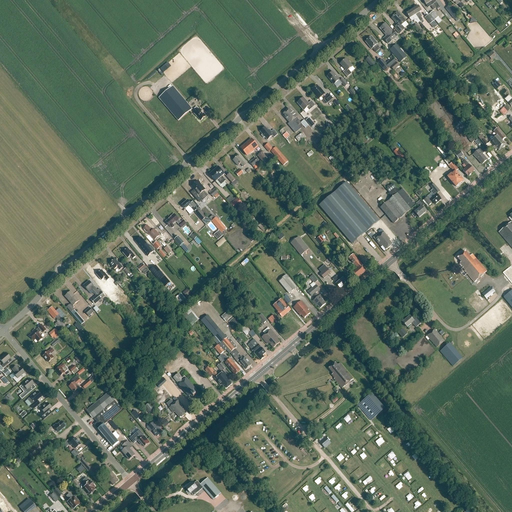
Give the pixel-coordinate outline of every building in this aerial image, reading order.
[(433,10),(436,8),(432,1),(430,0),(422,0),(423,0),(426,5),(428,8),(431,6),(433,10)] [(430,0),(432,1),(436,8),(439,7),(434,0),(430,0)] [(450,5),(446,9),(455,19),(459,16),(450,5)] [(420,22),(423,21),(421,17),(422,16),(420,13),(422,11),(419,6),(412,10),(420,22)] [(415,20),(417,24),(420,22),(412,10),(406,14),(410,19),(410,20),(411,20),(413,20),(414,20),(415,20)] [(429,14),(429,15),(434,21),(438,18),(433,11),(429,14)] [(406,22),(398,13),(392,18),(398,25),(395,29),(400,34),(405,29),(402,26),(406,22)] [(472,19),(470,23),(477,21),(473,17),(469,14),(468,17),(472,19)] [(434,21),(429,15),(424,18),(429,25),(434,21)] [(384,39),(388,44),(398,36),(393,31),(392,32),(385,24),(380,29),(387,36),(384,39)] [(423,32),(416,25),(412,28),(420,36),(423,32)] [(371,49),(372,49),(376,53),(380,49),(377,45),(378,44),(377,44),(376,42),(375,42),(372,37),(365,42),(369,47),(369,48),(371,49)] [(396,45),(390,51),(400,63),(407,57),(396,45)] [(492,52),(487,55),(491,60),(495,56),(492,52)] [(366,60),(372,67),(376,63),(370,56),(366,60)] [(353,67),(346,59),(340,64),(346,70),(343,73),(347,78),(352,74),(349,70),(353,67)] [(386,64),(382,60),(378,63),(385,72),(391,67),(393,71),(399,66),(393,59),(386,64)] [(163,72),(171,66),(167,62),(160,69),(163,72)] [(327,77),(334,85),(339,80),(333,72),(327,77)] [(322,91),(317,86),(311,91),(318,100),(325,94),(322,91)] [(178,121),(191,110),(188,107),(189,106),(173,87),(159,98),(178,121)] [(324,99),(327,103),(333,99),(329,95),(324,99)] [(308,104),(304,98),(297,103),(304,111),(307,108),(309,111),(315,106),(311,101),(308,104)] [(197,117),(201,121),(206,117),(202,113),(203,112),(200,109),(199,110),(197,107),(194,109),(197,112),(194,114),(197,117)] [(289,109),(286,111),(300,128),(303,126),(305,128),(308,125),(304,120),(301,123),(297,118),(298,117),(294,112),(293,113),(289,109)] [(286,111),(283,114),(285,116),(284,116),(290,124),(291,125),(289,126),(296,133),(301,129),(300,128),(286,111)] [(264,138),(265,137),(267,140),(272,136),(274,138),(278,135),(274,130),(271,132),(269,129),(268,130),(265,127),(260,132),(262,134),(261,135),(264,138)] [(505,145),(502,141),(506,138),(498,128),(494,132),(497,136),(491,141),(495,146),(493,148),(495,151),(498,149),(499,150),(502,147),(504,147),(505,146),(505,145)] [(299,142),(304,137),(301,134),(296,138),(299,142)] [(244,145),(241,148),(247,156),(251,152),(253,150),(254,150),(258,147),(251,139),(244,145)] [(264,147),(269,152),(273,149),(268,143),(264,147)] [(390,148),(400,160),(405,157),(398,149),(397,150),(393,145),(390,148)] [(271,151),(283,166),(288,162),(276,147),(271,151)] [(473,155),(476,158),(477,158),(482,165),(487,160),(482,154),(485,152),(481,148),(473,155)] [(455,154),(458,159),(463,155),(460,150),(455,154)] [(268,159),(262,152),(257,156),(264,163),(268,159)] [(240,164),(243,167),(246,165),(240,159),(238,156),(233,161),(238,166),(240,164)] [(250,163),(253,167),(259,162),(256,158),(250,163)] [(448,177),(456,187),(457,187),(458,187),(459,186),(459,185),(460,184),(463,181),(459,175),(459,174),(456,171),(458,170),(448,158),(445,161),(449,166),(454,173),(452,175),(451,174),(448,177)] [(471,174),(474,171),(465,161),(464,159),(461,161),(463,163),(461,164),(465,169),(463,171),(468,177),(469,176),(471,175),(471,174)] [(218,167),(214,171),(222,181),(224,182),(226,181),(222,177),(225,174),(218,167)] [(214,171),(210,175),(216,182),(217,181),(221,185),(223,183),(221,181),(222,181),(214,171)] [(229,174),(226,177),(232,183),(235,180),(229,174)] [(198,181),(192,187),(199,195),(205,190),(198,181)] [(379,221),(346,182),(319,206),(352,244),(379,221)] [(387,187),(387,188),(386,189),(389,193),(388,194),(392,198),(380,208),(394,224),(416,206),(402,190),(400,191),(400,190),(399,191),(392,184),(389,186),(389,185),(387,187)] [(425,200),(429,206),(433,202),(435,205),(441,199),(437,195),(437,194),(440,192),(434,185),(431,187),(433,190),(431,192),(434,196),(430,200),(428,198),(425,200)] [(210,194),(213,197),(219,193),(216,189),(210,194)] [(227,200),(236,210),(243,204),(238,198),(237,199),(236,198),(234,198),(232,196),(227,200)] [(188,200),(182,205),(186,209),(189,206),(194,212),(196,214),(201,210),(199,207),(194,201),(191,204),(188,200)] [(412,215),(415,218),(417,216),(419,218),(426,212),(422,207),(424,205),(420,200),(416,204),(419,208),(415,212),(412,215)] [(201,210),(196,214),(202,221),(207,217),(201,210)] [(172,228),(174,227),(174,226),(173,225),(177,222),(182,228),(187,224),(183,220),(181,222),(179,220),(174,214),(169,218),(170,219),(166,222),(170,227),(171,227),(172,228)] [(499,233),(511,248),(511,214),(511,216),(511,217),(511,221),(511,223),(511,222),(499,233)] [(221,233),(226,229),(217,217),(211,221),(221,233)] [(149,234),(155,240),(160,236),(154,230),(152,231),(147,225),(143,229),(148,235),(149,234)] [(367,233),(370,237),(375,233),(372,229),(367,233)] [(223,236),(219,231),(214,236),(218,240),(223,236)] [(386,242),(390,247),(393,245),(389,241),(390,240),(384,232),(384,233),(382,231),(379,233),(381,235),(379,237),(385,243),(386,242)] [(174,240),(180,247),(185,243),(179,236),(174,240)] [(382,245),(386,250),(390,247),(386,242),(385,243),(379,237),(378,237),(376,236),(373,238),(375,240),(380,247),(382,245)] [(223,237),(215,244),(219,247),(226,240),(223,237)] [(309,249),(299,237),(291,244),(301,256),(309,249)] [(140,248),(144,252),(148,257),(151,254),(155,251),(151,246),(149,247),(143,240),(141,238),(136,242),(140,247),(140,248)] [(157,242),(153,245),(157,250),(161,246),(157,242)] [(136,257),(130,251),(128,248),(123,253),(128,259),(130,256),(133,259),(136,257)] [(465,272),(474,283),(487,272),(472,255),(470,257),(465,252),(458,258),(461,262),(460,263),(464,268),(463,268),(466,272),(465,272)] [(350,273),(356,280),(365,271),(362,267),(363,266),(353,255),(349,258),(356,267),(350,273)] [(115,270),(117,267),(120,270),(123,268),(117,262),(115,259),(110,264),(115,270)] [(137,268),(141,272),(142,271),(145,273),(148,270),(143,263),(137,268)] [(156,266),(151,270),(165,287),(170,283),(156,266)] [(124,270),(131,278),(134,275),(127,267),(124,270)] [(327,268),(320,274),(324,279),(331,273),(327,268)] [(104,273),(102,270),(97,275),(102,281),(104,278),(107,281),(110,279),(104,273)] [(279,282),(289,294),(296,287),(287,275),(279,282)] [(314,275),(310,278),(315,284),(318,281),(314,275)] [(336,284),(340,289),(347,283),(343,278),(341,280),(337,276),(333,280),(334,282),(335,282),(336,284)] [(90,301),(94,305),(105,296),(99,289),(98,291),(89,281),(83,286),(89,292),(90,290),(95,296),(90,301)] [(317,305),(320,309),(326,304),(322,300),(323,299),(320,295),(319,296),(316,293),(321,290),(316,285),(308,292),(312,296),(313,296),(316,299),(313,302),(316,306),(317,305)] [(483,295),(486,299),(495,292),(491,287),(483,295)] [(183,292),(186,297),(191,294),(188,289),(183,292)] [(67,308),(71,313),(75,310),(73,309),(74,308),(73,307),(79,301),(78,300),(78,299),(75,296),(71,292),(65,297),(71,304),(70,305),(67,308)] [(181,293),(174,298),(179,303),(185,299),(181,293)] [(291,301),(286,295),(283,298),(288,304),(291,301)] [(278,313),(282,318),(291,310),(289,308),(289,307),(288,308),(287,305),(286,305),(281,299),(273,306),(278,312),(278,313)] [(301,315),(304,319),(310,314),(308,311),(309,310),(301,301),(294,308),(300,316),(301,315)] [(55,324),(62,333),(65,331),(62,328),(66,325),(62,319),(59,315),(56,312),(52,308),(49,311),(50,312),(49,313),(54,319),(56,318),(59,321),(55,324)] [(85,312),(89,317),(94,312),(90,308),(85,312)] [(182,314),(192,326),(198,320),(188,309),(182,314)] [(229,311),(222,317),(226,322),(233,316),(229,311)] [(262,314),(258,317),(263,324),(267,320),(262,314)] [(273,315),(268,319),(272,323),(277,319),(273,315)] [(416,327),(420,324),(416,320),(414,321),(410,317),(403,323),(407,328),(411,324),(416,327)] [(234,318),(228,322),(232,327),(233,326),(235,328),(239,324),(234,318)] [(246,370),(251,365),(244,357),(241,360),(238,355),(239,354),(235,349),(237,347),(230,339),(228,337),(227,338),(211,319),(204,324),(220,344),(215,348),(221,355),(226,350),(229,354),(230,353),(235,358),(234,358),(240,366),(241,365),(243,367),(244,367),(246,370)] [(35,339),(38,342),(43,339),(39,334),(42,331),(43,333),(46,330),(42,325),(38,328),(39,328),(36,331),(35,329),(32,332),(33,333),(30,336),(34,341),(35,339)] [(246,325),(241,329),(250,339),(254,335),(246,325)] [(269,343),(273,348),(280,343),(277,339),(278,338),(271,330),(262,338),(268,345),(269,343)] [(435,330),(427,336),(437,348),(444,341),(435,330)] [(254,354),(260,361),(264,357),(263,356),(265,353),(261,348),(254,341),(248,346),(251,350),(255,353),(254,354)] [(450,343),(440,352),(453,367),(463,359),(450,343)] [(43,356),(48,362),(54,358),(51,354),(54,351),(52,349),(48,352),(43,356)] [(0,358),(0,360),(3,364),(1,366),(3,369),(7,365),(5,363),(10,359),(6,354),(0,358)] [(229,367),(235,375),(240,371),(234,363),(233,364),(230,361),(227,358),(226,359),(222,355),(218,359),(222,363),(224,361),(227,364),(229,367)] [(83,361),(78,356),(74,359),(79,364),(83,361)] [(336,363),(329,369),(333,374),(332,375),(335,379),(334,379),(342,389),(353,379),(340,363),(337,365),(336,363)] [(55,371),(60,377),(65,372),(62,369),(65,366),(63,364),(60,366),(55,371)] [(205,370),(210,377),(216,373),(209,364),(206,366),(207,368),(205,370)] [(13,374),(9,377),(12,380),(13,379),(15,381),(17,383),(21,379),(19,377),(24,373),(20,368),(18,369),(16,366),(12,370),(14,373),(13,374)] [(222,385),(226,390),(232,384),(228,379),(230,379),(224,372),(215,379),(221,386),(222,385)] [(194,398),(197,396),(196,394),(197,394),(195,392),(196,391),(186,379),(185,378),(183,380),(178,374),(174,378),(179,385),(189,397),(191,396),(192,398),(193,397),(194,398)] [(73,383),(69,386),(74,392),(80,387),(77,384),(81,381),(76,376),(71,380),(73,383)] [(118,376),(113,380),(117,384),(121,380),(118,376)] [(19,397),(22,400),(32,391),(29,388),(34,384),(29,379),(20,387),(24,392),(19,397)] [(89,380),(82,386),(85,389),(92,383),(89,380)] [(30,406),(33,409),(40,404),(37,401),(42,397),(37,392),(27,400),(31,405),(30,406)] [(94,425),(98,430),(104,425),(122,410),(108,393),(87,411),(93,419),(94,418),(97,422),(94,425)] [(360,403),(358,405),(371,421),(385,409),(372,393),(360,403)] [(171,400),(166,404),(170,408),(169,408),(174,413),(175,412),(180,419),(187,413),(184,409),(185,408),(178,401),(174,404),(171,400)] [(39,415),(44,420),(52,414),(49,410),(51,408),(47,403),(40,409),(43,412),(39,415)] [(149,404),(145,407),(152,415),(155,411),(149,404)] [(135,420),(140,417),(135,410),(130,413),(135,420)] [(152,423),(147,428),(151,432),(152,431),(157,437),(162,432),(159,429),(160,428),(155,421),(152,419),(150,421),(152,423)] [(165,427),(170,424),(167,419),(162,423),(165,427)] [(56,424),(53,427),(58,433),(65,427),(61,421),(57,425),(56,424)] [(98,430),(113,447),(119,443),(111,433),(114,431),(109,427),(107,428),(104,425),(98,430)] [(387,430),(391,434),(395,429),(391,426),(387,430)] [(370,437),(374,433),(371,429),(366,432),(370,437)] [(149,443),(148,442),(149,441),(144,436),(139,430),(130,438),(134,443),(137,441),(141,445),(142,444),(144,447),(149,443)] [(375,442),(378,446),(384,442),(381,437),(375,442)] [(71,446),(71,445),(75,449),(80,444),(75,438),(69,443),(71,446)] [(326,438),(319,443),(324,449),(330,444),(326,438)] [(122,446),(125,449),(122,452),(129,460),(135,455),(129,449),(132,447),(128,442),(122,446)] [(37,443),(25,453),(32,461),(43,451),(37,443)] [(391,460),(396,456),(392,452),(387,456),(391,460)] [(416,452),(412,457),(415,461),(420,456),(416,452)] [(350,459),(345,463),(349,468),(354,465),(350,459)] [(111,471),(106,466),(103,469),(107,474),(104,476),(108,481),(109,481),(113,485),(118,481),(115,478),(115,477),(111,471)] [(97,473),(91,467),(87,471),(93,477),(97,473)] [(408,472),(403,475),(407,480),(412,476),(408,472)] [(370,476),(365,480),(368,484),(373,480),(370,476)] [(84,488),(84,489),(85,491),(86,491),(89,495),(90,494),(91,494),(93,493),(93,492),(95,490),(94,489),(95,488),(89,481),(86,478),(82,481),(86,486),(84,488)] [(192,482),(186,488),(190,494),(191,493),(194,496),(203,488),(213,500),(221,494),(208,478),(200,485),(197,481),(194,484),(192,482)] [(57,489),(52,493),(57,499),(62,495),(57,489)] [(69,494),(66,496),(70,500),(68,502),(73,509),(74,508),(75,508),(76,507),(77,506),(77,505),(77,504),(79,503),(76,500),(77,499),(74,497),(73,498),(69,494)] [(31,502),(21,510),(22,511),(30,511),(35,508),(31,502)] [(350,511),(352,511),(354,511),(347,503),(345,505),(350,511)]
